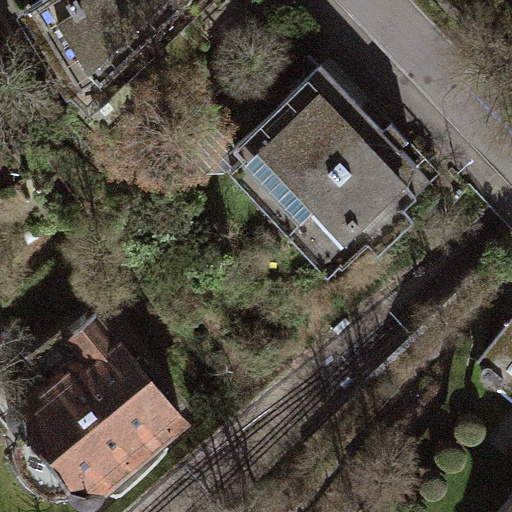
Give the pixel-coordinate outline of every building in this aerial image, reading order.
[(38,0),(30,5),(79,84),(94,73),(99,80),(184,0),(38,0)] [(375,121),(318,61),(231,143),(299,214),(346,169),(336,158),(375,121)] [(375,121),(336,158),(346,169),(299,214),(343,261),(415,193),(407,184),(415,163),(375,121)] [(0,190),(30,173),(0,136),(0,190)] [(48,375),(6,408),(25,431),(19,445),(23,460),(32,472),(42,481),(55,486),(68,486),(86,504),(178,412),(96,309),(70,329),(65,322),(29,351),(48,375)] [(511,317),(477,360),(484,365),(480,370),(511,396),(511,317)]
